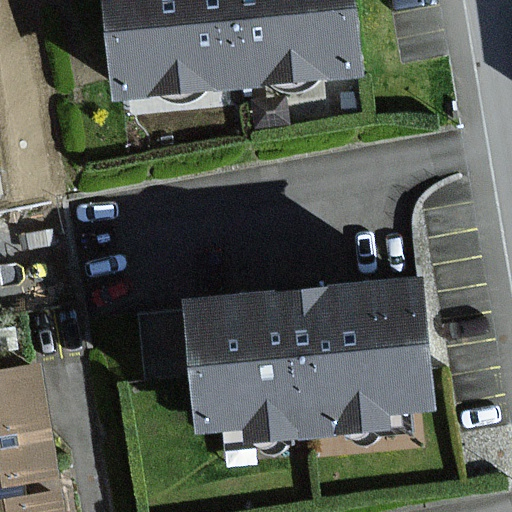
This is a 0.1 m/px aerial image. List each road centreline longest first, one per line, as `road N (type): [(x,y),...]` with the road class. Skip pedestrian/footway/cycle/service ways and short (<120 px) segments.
road 1 (residential): [(86,511),(63,361)]
road 2 (residential): [(511,125),(490,0)]
